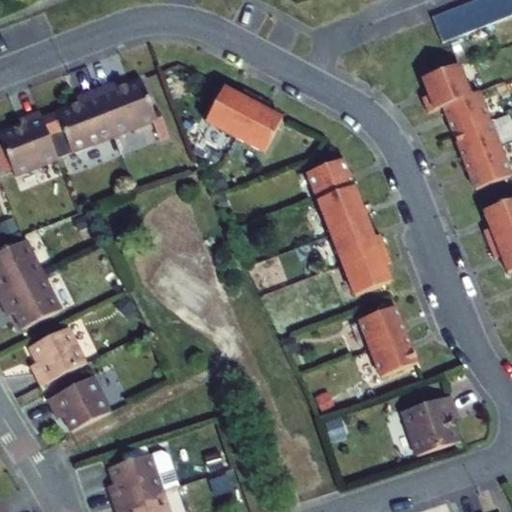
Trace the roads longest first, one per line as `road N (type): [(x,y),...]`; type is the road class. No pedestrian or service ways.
road 1 (residential): [(0,72),(126,22),(172,19),(209,26),(362,109),(400,157),(477,350),(511,399)]
road 2 (residential): [(341,511),(511,456)]
